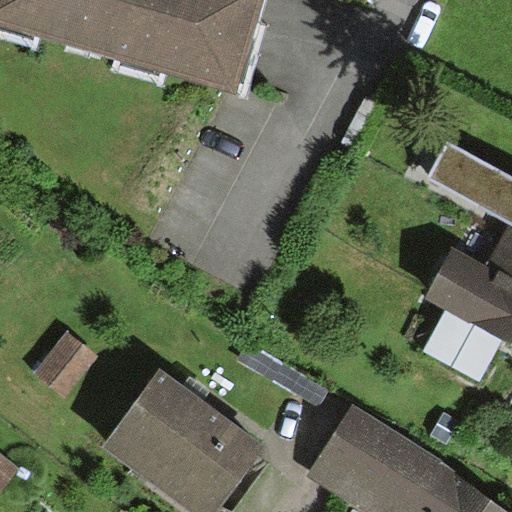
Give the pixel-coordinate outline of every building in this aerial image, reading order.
[(264,0),(0,0),(0,22),(238,91),(264,0)] [(511,178),(447,144),(429,177),(493,212),(511,221),(511,178)] [(511,346),(511,230),(491,269),(453,248),(425,301),(511,346)] [(67,333),(33,377),(66,402),(100,358),(67,333)] [(223,511),(264,457),(163,383),(108,457),(182,511),(223,511)] [(511,511),(511,509),(354,411),(310,481),(359,511),(511,511)] [(0,486),(11,474),(0,465),(0,486)]
